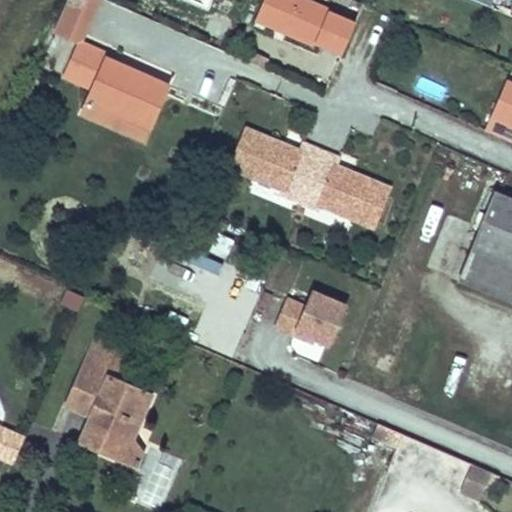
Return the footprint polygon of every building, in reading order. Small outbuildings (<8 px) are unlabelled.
[(101,0),(72,0),(56,32),(80,42),(81,43),(101,0)] [(356,23),(303,0),(264,0),(256,18),(342,56),(356,23)] [(511,1),(507,0),(472,0),(511,16),(511,1)] [(149,126),(167,86),(107,59),(109,55),(81,43),(80,42),(65,76),(93,89),(83,113),(106,123),(112,110),(149,126)] [(511,84),(506,82),(485,130),(511,141),(511,84)] [(143,140),(149,126),(112,110),(106,123),(143,140)] [(299,201),(321,151),(304,143),(303,143),(300,151),(295,161),(279,154),(283,144),(246,129),(230,167),(284,189),(281,194),(299,201)] [(295,161),(300,151),(283,144),(279,154),(295,161)] [(373,227),(389,188),(352,173),(348,183),(332,176),(336,166),(339,158),(338,158),(321,151),(299,201),(318,209),(320,205),(373,227)] [(352,173),(336,166),(332,176),(348,183),(352,173)] [(511,200),(495,193),(486,215),(481,227),(459,279),(511,300),(511,200)] [(481,227),(486,215),(480,213),(476,225),(481,227)] [(223,298),(236,271),(217,262),(204,289),(223,298)] [(58,304),(77,312),(84,296),(65,288),(58,304)] [(328,344),(344,306),(313,292),(306,307),(288,299),(276,327),(304,339),(305,335),(316,339),(328,344)] [(314,343),(316,339),(305,335),(304,339),(314,343)] [(132,441),(152,396),(113,379),(125,351),(95,338),(74,387),(99,398),(90,416),(79,442),(100,451),(117,446),(127,451),(132,441)] [(319,360),(323,347),(295,338),(291,351),(319,360)] [(473,391),(485,360),(474,356),(463,387),(473,391)] [(90,416),(99,398),(74,387),(66,406),(90,416)] [(137,467),(143,453),(132,441),(127,451),(117,446),(100,451),(137,467)] [(155,460),(139,501),(160,510),(176,469),(155,460)] [(480,498),(492,472),(472,464),(461,490),(480,498)]
